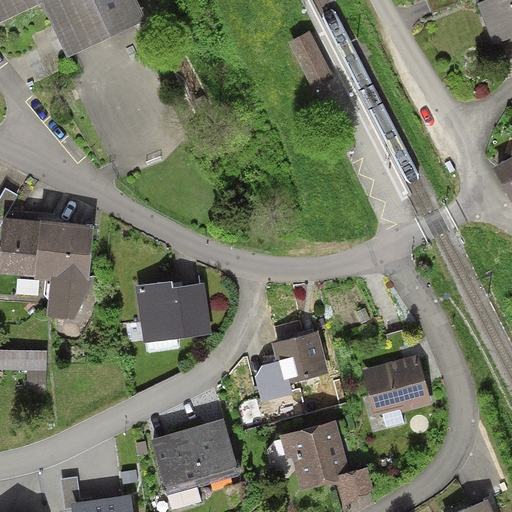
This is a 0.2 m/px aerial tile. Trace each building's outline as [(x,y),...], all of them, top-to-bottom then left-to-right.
[(0,0),(0,22),(45,2),(70,56),(148,20),(138,0),(0,0)] [(460,0),(426,0),(432,14),(461,1),(460,0)] [(511,0),(475,0),(493,46),(511,38),(511,0)] [(310,30),(289,41),(314,90),(335,79),(324,57),(310,30)] [(511,152),(510,158),(493,167),(510,202),(511,200),(511,152)] [(0,224),(3,218),(18,196),(6,189),(0,198),(0,224)] [(0,273),(35,277),(41,221),(3,218),(0,266),(0,273)] [(95,226),(41,221),(35,277),(35,279),(51,280),(48,318),(74,320),(94,279),(89,279),(95,226)] [(172,281),(136,286),(144,343),(147,342),(177,338),(212,333),(205,283),(173,287),(172,281)] [(319,331),(272,343),(277,362),(285,360),(290,383),(329,373),(319,331)] [(178,348),(177,338),(147,342),(149,352),(178,348)] [(46,385),(47,350),(0,349),(0,369),(28,370),(27,385),(46,385)] [(419,354),(363,370),(374,415),(383,413),(401,409),(402,413),(433,404),(419,354)] [(293,393),(290,383),(285,360),(277,362),(262,365),(255,376),(262,402),(293,393)] [(402,413),(401,409),(383,413),(386,427),(404,423),(402,413)] [(223,418),(188,429),(204,485),(240,474),(223,418)] [(336,420),(280,435),(287,459),(292,457),(301,491),(337,481),(339,481),(338,475),(350,471),(336,420)] [(167,496),(204,485),(188,429),(151,440),(167,496)] [(350,471),(338,475),(339,481),(337,481),(344,507),(374,489),(368,467),(350,471)] [(136,470),(121,472),(123,484),(138,482),(136,470)] [(66,509),(72,508),(71,503),(81,502),(80,499),(77,477),(62,479),(66,509)] [(81,502),(71,503),(72,508),(72,511),(133,511),(131,495),(92,501),(81,502)] [(493,511),(488,499),(458,511),(493,511)]
